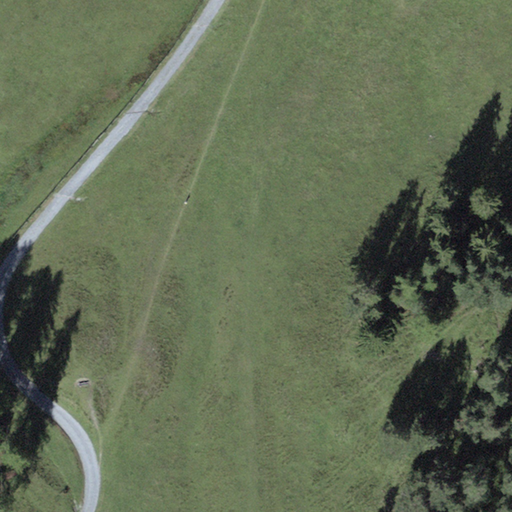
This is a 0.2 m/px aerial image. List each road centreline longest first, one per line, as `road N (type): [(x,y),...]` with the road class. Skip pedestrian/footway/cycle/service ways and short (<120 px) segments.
road 1 (track): [(0,289),(26,243),(218,0)]
road 2 (track): [(85,511),(90,468),(68,424),(6,365),(0,349)]
